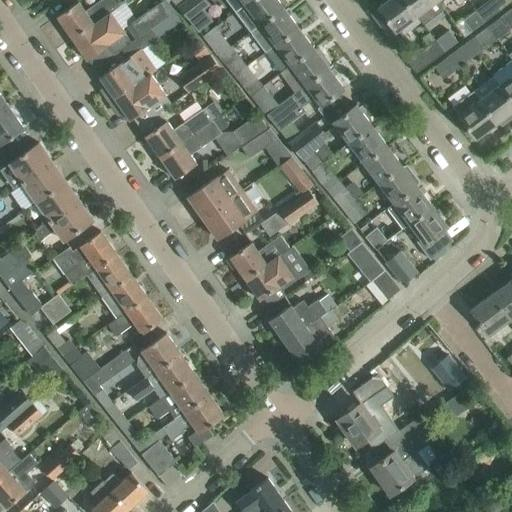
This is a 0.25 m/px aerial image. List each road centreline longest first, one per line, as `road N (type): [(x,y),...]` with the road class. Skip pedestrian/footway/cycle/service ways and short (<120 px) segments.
road 1 (residential): [(278,421),(0,22)]
road 2 (residential): [(483,203),(329,0)]
road 3 (residential): [(278,421),(425,293)]
road 4 (residential): [(175,511),(278,421)]
road 5 (residential): [(425,293),(501,227),(483,203)]
road 6 (residential): [(425,293),(511,387)]
